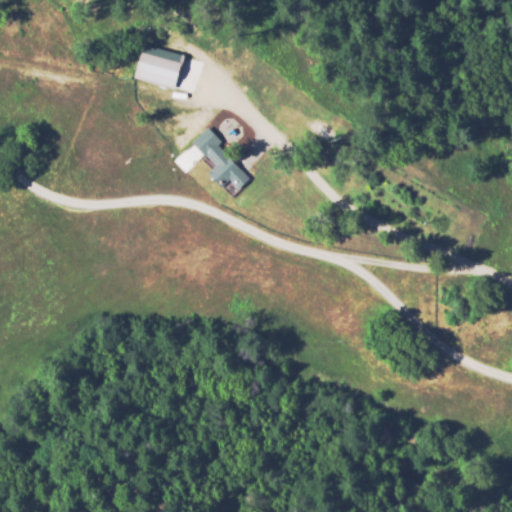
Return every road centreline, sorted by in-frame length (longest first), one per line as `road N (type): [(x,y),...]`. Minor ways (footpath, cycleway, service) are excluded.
road 1 (track): [(483,268),(326,255),(166,199),(72,202),(36,191),(0,161)]
road 2 (track): [(511,286),(339,205),(293,150),(269,135)]
